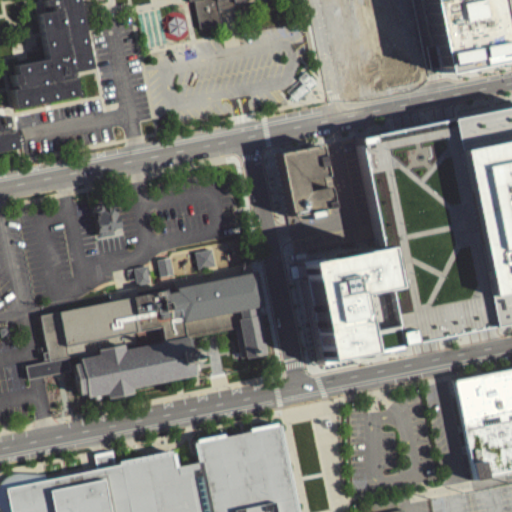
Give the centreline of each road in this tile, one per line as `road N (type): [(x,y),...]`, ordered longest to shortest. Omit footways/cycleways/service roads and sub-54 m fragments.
road 1 (tertiary): [(0,449),(511,346)]
road 2 (residential): [(511,84),(0,184)]
road 3 (residential): [(247,136),(297,390)]
road 4 (residential): [(310,0),(336,119)]
